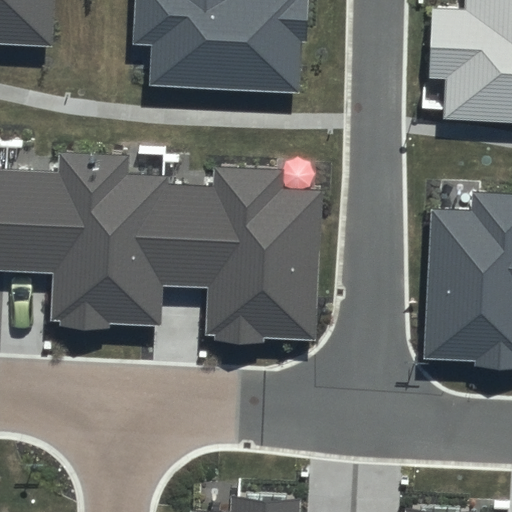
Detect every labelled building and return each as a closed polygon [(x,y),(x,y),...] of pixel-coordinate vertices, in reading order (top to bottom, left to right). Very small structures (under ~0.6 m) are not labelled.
[(0,0),(0,38),(17,39),(55,41),(57,0),(0,0)] [(136,0),(134,37),(156,38),(154,76),(256,80),(303,83),(306,0),(136,0)] [(446,115),(461,116),(511,117),(511,0),(466,0),(467,4),(451,3),(434,3),(430,73),(447,74),(446,115)] [(0,267),(54,270),(52,320),(159,325),(161,285),(208,287),(206,335),(316,341),(323,189),(285,187),(286,167),(213,164),(212,179),(125,175),(126,156),(59,153),(58,171),(0,168),(0,267)] [(472,209),(431,207),(423,359),(511,363),(511,191),(473,190),(472,209)] [(194,506),(193,511),(476,511),(476,508),(409,505),(408,511),(303,511),(304,511),(304,496),(233,492),(232,507),(194,506)]
